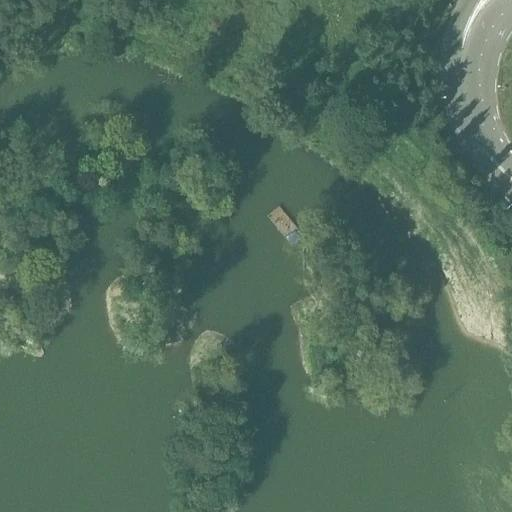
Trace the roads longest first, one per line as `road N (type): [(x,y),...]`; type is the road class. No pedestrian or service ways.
road 1 (unclassified): [(470,0),(451,44),(454,114),(481,159),(509,177)]
road 2 (unclassified): [(509,177),(477,78),(488,33),(511,4)]
